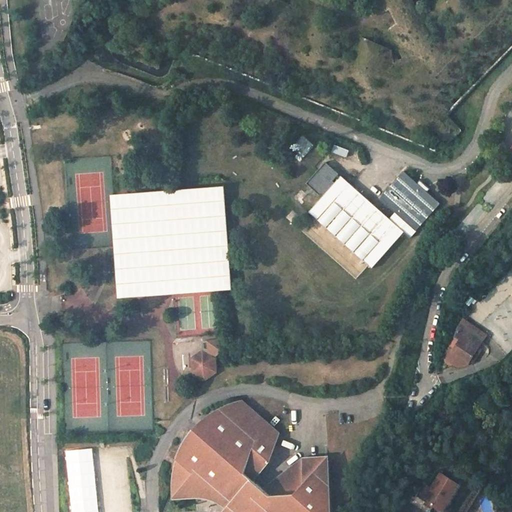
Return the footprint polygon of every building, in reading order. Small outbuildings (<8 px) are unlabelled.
[(309,212),(373,269),(405,232),(411,238),(441,204),(427,192),(429,189),(420,181),(418,183),(404,172),(380,199),(396,213),(391,220),(342,176),(335,183),(333,181),(339,174),(326,162),(306,183),(320,195),(321,194),(324,196),(309,212)] [(225,283),(218,193),(120,201),(127,290),(180,286),(199,284),(225,283)] [(483,342),(459,327),(456,336),(478,349),(480,346),(483,342)] [(471,360),(478,349),(456,336),(443,358),(452,364),(455,365),(458,367),(462,367),(464,367),(467,365),(469,364),(471,360)] [(202,350),(203,351),(193,359),(194,374),(205,380),(216,372),(215,357),(215,355),(216,356),(221,349),(220,340),(201,342),(201,350),(202,350)] [(474,362),(483,348),(480,346),(478,349),(471,360),(474,362)] [(174,496),(189,495),(199,495),(206,495),(215,498),(219,500),(226,504),(227,509),(232,509),(234,511),(331,511),(329,467),(321,467),(317,468),(316,458),(303,459),(265,490),(253,479),(268,462),(278,433),(243,403),(240,403),(234,405),(226,408),(219,412),(211,417),(204,422),(196,431),(191,438),(187,442),(183,450),(181,455),(178,463),(176,472),(175,478),(174,486),(174,496)] [(328,458),(323,458),(316,458),(317,468),(321,467),(329,467),(328,458)] [(442,473),(426,500),(444,510),(460,484),(442,473)]
